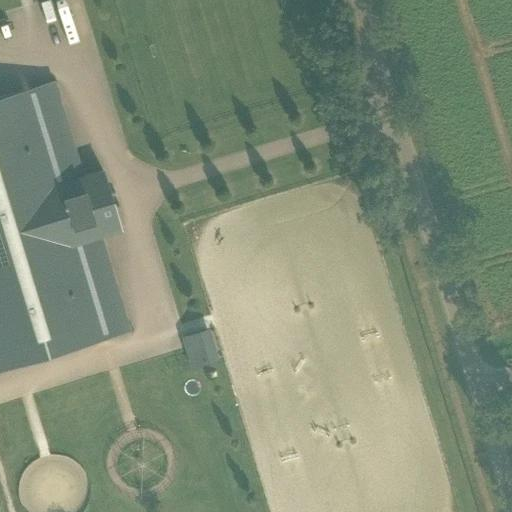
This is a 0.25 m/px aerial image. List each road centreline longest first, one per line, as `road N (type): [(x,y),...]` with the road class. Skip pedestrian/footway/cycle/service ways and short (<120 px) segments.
road 1 (unclassified): [(511,511),(363,0)]
road 2 (unknown): [(394,99),(135,183),(120,174),(85,82),(57,70),(0,84)]
